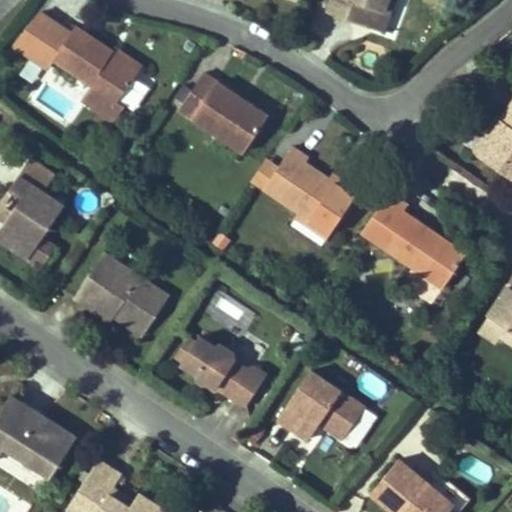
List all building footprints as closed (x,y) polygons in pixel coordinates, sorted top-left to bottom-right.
[(332,0),(329,10),(357,20),(370,25),(376,7),(384,10),(387,0),(332,0)] [(376,7),(370,25),(384,30),(394,0),(387,0),(384,10),(376,7)] [(49,67),(54,59),(92,84),(82,99),(99,110),(112,119),(115,121),(125,106),(118,101),(138,71),(112,54),(114,51),(76,26),(72,33),(41,11),(17,45),(49,67)] [(112,54),(138,71),(141,65),(116,48),(114,51),(112,54)] [(180,109),(244,152),(268,115),(255,106),(245,99),(242,104),(237,101),(240,96),(205,72),(180,109)] [(242,104),(245,99),(240,96),(237,101),(242,104)] [(494,131),(479,154),(511,176),(511,103),(501,119),(507,122),(499,134),(494,131)] [(112,119),(99,110),(95,117),(107,126),(112,119)] [(507,122),(501,119),(497,116),(474,150),(479,154),(494,131),(499,134),(507,122)] [(299,212),(330,233),(355,196),(330,179),(304,162),(307,157),(292,147),(278,167),(264,188),(299,212)] [(64,205),(45,192),(56,175),(30,158),(10,188),(22,196),(0,228),(0,238),(10,246),(28,258),(64,205)] [(252,180),(264,188),(278,167),(265,159),(252,180)] [(330,179),(355,196),(358,190),(333,174),(330,179)] [(390,191),(362,233),(443,288),(467,251),(445,236),(442,241),(436,236),(439,232),(405,209),(409,203),(390,191)] [(327,238),(330,233),(299,212),(296,217),(327,238)] [(445,236),(439,232),(436,236),(442,241),(445,236)] [(108,274),(117,259),(104,251),(95,266),(108,274)] [(115,315),(145,334),(170,294),(117,259),(108,274),(95,266),(75,297),(89,306),(93,300),(115,315)] [(511,281),(489,314),(511,330),(511,281)] [(93,300),(89,306),(99,313),(111,320),(115,315),(93,300)] [(511,330),(489,314),(479,330),(497,343),(501,335),(511,342),(511,330)] [(267,373),(256,365),(247,367),(235,359),(233,351),(219,342),(216,346),(199,335),(195,341),(188,337),(176,355),(183,360),(181,363),(198,374),(198,376),(198,378),(199,379),(200,381),(201,382),(204,382),(206,382),(207,382),(209,381),(215,384),(246,405),(267,373)] [(311,368),(278,417),(300,432),(308,438),(319,421),(323,415),(329,419),(325,425),(343,437),(365,405),(311,368)] [(10,394),(0,409),(0,452),(4,447),(50,477),(76,436),(33,409),(10,394)] [(319,421),(325,425),(329,419),(323,415),(319,421)] [(168,511),(169,511),(139,493),(134,501),(130,507),(110,493),(114,487),(122,474),(99,459),(74,498),(95,511),(168,511)] [(393,511),(447,511),(454,504),(430,484),(399,459),(370,493),(393,511)] [(435,477),(430,484),(454,504),(447,511),(458,511),(470,498),(448,480),(444,485),(435,477)]
